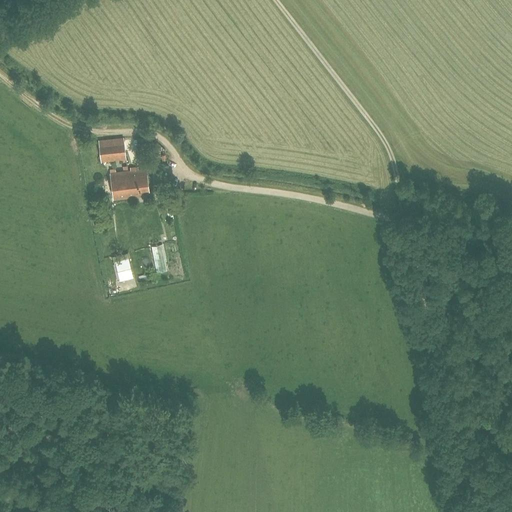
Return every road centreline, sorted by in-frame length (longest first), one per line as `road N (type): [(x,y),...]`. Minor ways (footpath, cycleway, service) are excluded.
road 1 (track): [(405,227),(308,197),(193,178),(152,133),(55,119),(0,73)]
road 2 (track): [(276,0),(382,138),(405,227)]
road 3 (track): [(456,414),(405,227)]
